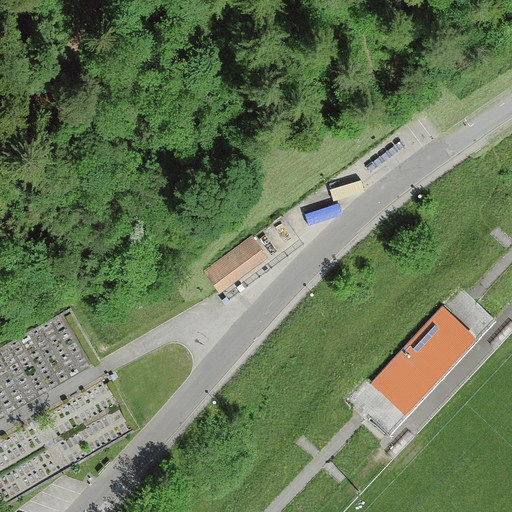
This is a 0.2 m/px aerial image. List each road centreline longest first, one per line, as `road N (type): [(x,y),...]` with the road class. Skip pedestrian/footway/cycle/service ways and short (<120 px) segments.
road 1 (residential): [(511,105),(355,214),(75,511)]
road 2 (track): [(0,429),(172,333),(237,339)]
